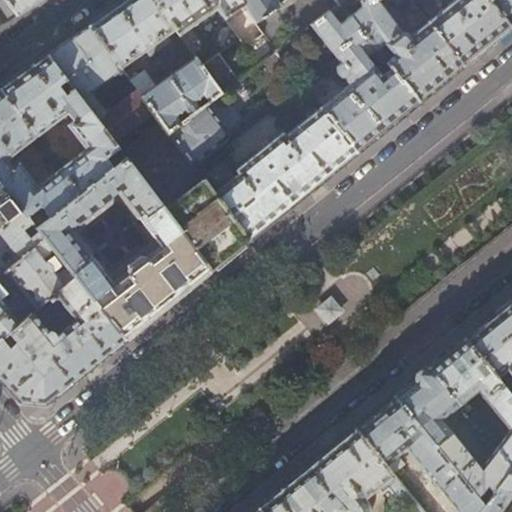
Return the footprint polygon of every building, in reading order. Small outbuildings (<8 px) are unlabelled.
[(4,0),(0,0),(0,20),(9,14),(10,15),(14,13),(4,0)] [(4,0),(14,13),(16,15),(37,0),(4,0)] [(124,0),(88,25),(120,68),(147,49),(151,54),(170,41),(171,38),(168,34),(176,29),(154,0),(124,0)] [(154,0),(176,29),(180,34),(218,9),(224,19),(234,12),(243,23),(252,17),(256,24),(257,23),(240,0),(154,0)] [(240,0),(257,23),(282,6),(277,0),(240,0)] [(402,32),(375,0),(372,0),(361,3),(362,9),(350,18),(375,49),(385,62),(419,102),(437,88),(464,66),(427,22),(416,32),(411,37),(410,36),(409,35),(407,33),(405,33),(403,32),(402,32)] [(427,22),(409,0),(389,0),(416,32),(427,22)] [(489,0),(454,0),(427,22),(464,66),(484,50),(511,29),(489,0)] [(511,0),(489,0),(511,29),(511,27),(511,0)] [(365,57),(375,49),(350,18),(343,10),(344,6),(340,7),(312,28),(340,60),(339,61),(337,64),(336,67),(336,68),(337,71),(337,73),(338,74),(341,76),(342,77),(345,77),(345,79),(345,80),(346,82),(348,84),(350,85),(320,109),(356,153),(399,119),(419,102),(385,62),(376,70),(365,57)] [(67,40),(46,55),(80,99),(94,90),(95,96),(104,108),(109,110),(136,91),(120,68),(88,25),(67,40)] [(220,54),(204,66),(224,93),(240,81),(220,54)] [(22,72),(0,87),(0,89),(37,137),(70,112),(76,120),(89,111),(80,99),(46,55),(22,72)] [(212,103),(224,93),(204,66),(197,57),(141,96),(151,110),(160,122),(169,135),(183,124),(176,116),(185,109),(191,118),(203,109),(197,101),(205,94),(212,103)] [(0,183),(22,211),(28,218),(43,207),(52,218),(82,194),(62,168),(38,187),(19,163),(13,168),(7,160),(37,137),(0,89),(0,183)] [(209,105),(203,109),(191,118),(183,124),(169,135),(193,167),(226,142),(227,141),(228,140),(228,139),(229,136),(229,134),(229,133),(229,132),(228,130),(209,105)] [(356,153),(320,109),(285,136),(282,133),(236,172),(238,175),(213,194),(247,240),(304,195),(356,153)] [(160,122),(151,110),(111,140),(118,149),(120,152),(160,122)] [(111,140),(89,111),(76,120),(70,125),(87,148),(62,168),(82,194),(114,168),(107,158),(118,149),(111,140)] [(193,167),(169,135),(160,122),(120,152),(126,159),(210,270),(234,251),(247,240),(213,194),(193,167)] [(52,218),(37,230),(45,240),(53,250),(66,266),(75,277),(124,340),(167,305),(210,270),(126,159),(114,168),(82,194),(52,218)] [(0,183),(0,228),(22,211),(0,183)] [(37,230),(28,218),(22,211),(0,228),(0,234),(21,260),(45,240),(37,230)] [(41,260),(53,250),(45,240),(21,260),(7,271),(33,305),(36,309),(54,295),(75,277),(66,266),(54,276),(52,273),(52,272),(52,271),(52,269),(52,268),(51,266),(50,264),(49,264),(47,263),(46,262),(44,262),(43,262),(41,260)] [(75,277),(54,295),(53,296),(54,297),(54,298),(54,299),(56,300),(57,301),(58,301),(59,301),(74,322),(55,338),(51,334),(51,333),(50,333),(48,333),(47,333),(31,314),(0,339),(0,378),(20,401),(45,403),(81,374),(124,340),(75,277)] [(314,309),(327,325),(344,312),(331,296),(314,309)] [(0,339),(31,314),(36,309),(33,305),(16,319),(9,310),(9,309),(0,298),(0,339)] [(511,300),(493,315),(465,339),(485,363),(493,372),(511,395),(511,300)] [(485,363),(465,339),(448,353),(429,367),(459,405),(467,399),(478,390),(510,431),(496,450),(511,468),(511,465),(511,395),(493,372),(485,378),(478,369),(485,363)] [(413,381),(394,397),(477,498),(484,488),(490,496),(511,468),(496,450),(482,468),(442,419),(459,405),(429,367),(413,381)] [(372,414),(355,428),(391,472),(402,462),(398,456),(407,448),(457,511),(478,511),(483,506),(477,498),(394,397),(372,414)] [(467,399),(459,405),(467,414),(474,408),(467,399)] [(391,472),(355,428),(311,464),(258,507),(261,511),(371,511),(371,509),(371,507),(370,505),(369,503),(366,499),(378,489),(382,494),(388,489),(397,499),(407,492),(391,472)] [(511,465),(511,468),(490,496),(483,506),(478,511),(499,511),(511,494),(511,465)]
